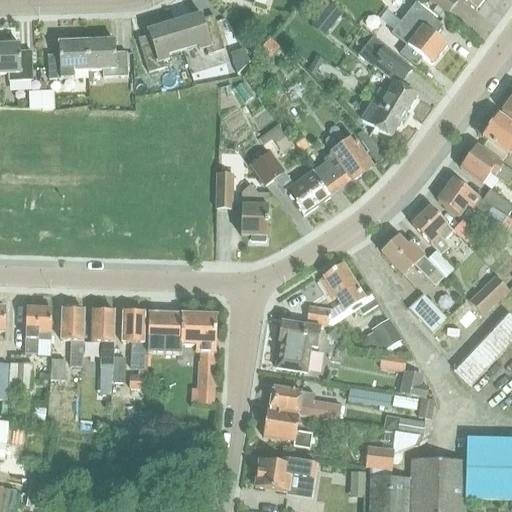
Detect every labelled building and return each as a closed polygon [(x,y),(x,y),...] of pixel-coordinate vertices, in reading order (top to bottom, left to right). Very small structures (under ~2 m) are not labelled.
[(226,0),(227,0),(254,9),(256,0),(226,0)] [(459,8),(448,0),(425,0),(450,20),(459,8)] [(460,0),(477,13),(486,0),(460,0)] [(330,5),(311,28),(322,37),(341,13),(330,5)] [(414,8),(392,36),(407,48),(400,56),(416,69),(423,61),(432,68),(447,50),(435,40),(439,36),(442,31),(414,8)] [(202,18),(176,26),(184,53),(199,49),(200,53),(207,51),(209,58),(225,53),(217,26),(215,18),(203,22),(202,18)] [(374,23),(366,33),(380,45),(389,34),(374,23)] [(150,38),(139,41),(141,48),(149,75),(165,71),(163,64),(171,62),(169,57),(184,53),(176,26),(149,33),(150,38)] [(373,40),(358,60),(376,73),(377,72),(393,86),(387,96),(382,93),(363,124),(392,142),(418,99),(401,88),(403,84),(413,71),(379,45),(373,40)] [(271,41),(261,51),(270,60),(280,50),(271,41)] [(115,44),(88,45),(89,72),(102,71),(102,80),(129,79),(128,55),(116,56),(115,44)] [(60,58),(48,59),(49,82),(74,81),(74,73),(89,72),(88,45),(59,46),(60,58)] [(21,48),(0,48),(0,77),(8,77),(9,84),(34,83),(33,59),(21,60),(21,48)] [(243,52),(231,56),(237,77),(251,64),(243,52)] [(43,112),(42,94),(30,95),(30,112),(43,112)] [(54,94),(42,94),(43,112),(55,113),(54,94)] [(511,101),(502,116),(511,123),(511,101)] [(511,127),(497,117),(481,139),(507,157),(511,149),(511,127)] [(278,128),(259,141),(263,148),(272,142),(282,156),(293,148),(278,128)] [(310,149),(300,134),(292,141),(301,155),(310,149)] [(51,142),(33,142),(32,165),(50,166),(51,142)] [(321,187),(329,198),(352,182),(353,184),(372,170),(351,142),(332,155),(335,160),(313,176),(321,187)] [(126,146),(125,167),(148,168),(149,147),(126,146)] [(508,188),(511,181),(511,176),(475,150),(460,172),(481,187),(490,176),(508,188)] [(208,178),(208,152),(184,152),(184,178),(208,178)] [(321,187),(313,176),(295,189),(275,162),(266,169),(261,162),(251,169),(256,176),(265,189),(275,182),(285,196),(287,195),(304,219),(330,200),(329,198),(321,187)] [(256,176),(251,169),(248,165),(240,171),(248,183),(256,176)] [(217,180),(217,212),(232,213),(232,212),(233,196),(233,178),(233,177),(217,177),(217,180)] [(507,219),(481,201),(454,182),(437,205),(457,220),(466,208),(484,221),(483,224),(502,238),(511,223),(507,219)] [(242,210),(241,239),(251,239),(251,245),(266,245),(266,240),(268,240),(269,197),(259,196),(251,188),(242,196),(242,210)] [(511,207),(489,190),(481,201),(507,219),(511,211),(511,207)] [(0,235),(16,236),(17,197),(0,196),(0,235)] [(37,237),(38,198),(17,197),(16,236),(37,237)] [(58,238),(60,199),(38,198),(37,237),(58,238)] [(80,239),(81,199),(60,199),(58,238),(80,239)] [(101,239),(103,200),(81,199),(80,239),(101,239)] [(123,240),(124,201),(103,200),(101,239),(123,240)] [(144,241),(145,202),(124,201),(123,240),(144,241)] [(165,241),(167,202),(145,202),(144,241),(165,241)] [(187,242),(188,203),(167,202),(165,241),(187,242)] [(209,243),(211,204),(188,203),(187,242),(209,243)] [(420,220),(411,228),(437,255),(427,264),(444,282),(445,283),(454,274),(440,258),(450,249),(444,243),(453,235),(445,228),(429,210),(427,212),(424,210),(418,216),(420,220)] [(461,224),(452,233),(470,250),(478,241),(461,224)] [(444,282),(427,264),(410,246),(407,249),(398,241),(382,255),(404,280),(415,270),(435,291),(444,282)] [(365,301),(344,266),(324,279),(325,280),(321,283),(329,296),(333,293),(346,314),(357,307),(358,310),(359,312),(363,317),(378,308),(378,307),(372,297),(365,301)] [(468,307),(481,319),(507,294),(494,281),(468,307)] [(431,338),(447,324),(422,298),(408,312),(431,338)] [(329,327),(331,312),(309,309),(306,323),(329,327)] [(38,357),(51,358),(52,312),(27,312),(24,357),(38,357)] [(62,313),(61,344),(72,345),(72,353),(71,370),(82,370),(82,368),(85,313),(62,313)] [(112,384),(113,360),(115,314),(93,313),(92,345),(102,345),(101,384),(112,384)] [(123,314),(122,346),(132,346),(131,372),(139,372),(139,378),(131,377),(130,391),(133,391),(146,392),(147,374),(148,357),(144,357),(145,315),(123,314)] [(214,393),(217,318),(150,315),(148,356),(181,357),(182,348),(197,348),(197,355),(201,355),(201,365),(200,365),(199,393),(214,393)] [(470,390),(511,342),(511,321),(507,317),(453,373),(470,390)] [(318,350),(322,329),(282,323),(279,344),(289,345),(286,371),(305,374),(308,348),(318,350)] [(374,334),(385,352),(400,343),(389,324),(374,333),(374,334)] [(336,330),(328,338),(338,348),(345,340),(336,330)] [(374,334),(365,340),(372,351),(385,352),(374,334)] [(379,371),(403,375),(405,360),(381,356),(379,371)] [(125,360),(113,360),(112,384),(111,385),(124,386),(125,360)] [(66,362),(52,361),(51,382),(65,383),(66,362)] [(32,366),(11,365),(9,390),(31,391),(32,366)] [(0,402),(7,403),(9,367),(0,366),(0,402)] [(82,368),(82,370),(81,391),(93,391),(94,368),(82,368)] [(422,377),(404,373),(399,395),(425,401),(427,388),(420,387),(422,377)] [(269,413),(299,418),(339,425),(341,409),(314,405),(316,397),(274,389),(273,393),(271,393),(270,401),(272,401),(270,412),(269,413)] [(391,397),(349,390),(347,403),(388,410),(391,397)] [(419,421),(432,423),(435,404),(422,402),(419,421)] [(35,410),(34,420),(45,422),(47,411),(35,410)] [(299,418),(269,413),(268,413),(264,440),(294,445),(294,449),(313,452),(316,438),(296,435),(299,418)] [(425,426),(400,422),(398,434),(423,438),(425,426)] [(109,430),(108,436),(137,439),(138,433),(109,430)] [(192,437),(191,448),(208,451),(209,440),(192,437)] [(511,443),(467,442),(467,464),(466,503),(511,503),(511,443)] [(367,451),(365,469),(391,472),(393,454),(367,451)] [(260,462),(255,489),(287,495),(288,495),(288,497),(305,500),(306,494),(308,482),(314,483),(316,475),(317,466),(290,462),(289,467),(260,462)] [(411,481),(410,511),(465,511),(465,503),(466,503),(467,464),(411,462),(411,466),(411,481)] [(352,476),(352,483),(364,484),(364,476),(352,476)] [(154,477),(150,496),(169,500),(173,480),(154,477)] [(368,511),(410,511),(411,481),(394,480),(370,479),(368,511)] [(49,511),(53,488),(46,487),(35,485),(31,484),(27,509),(45,511),(49,511)] [(0,511),(13,511),(17,493),(1,490),(0,493),(0,511)]
